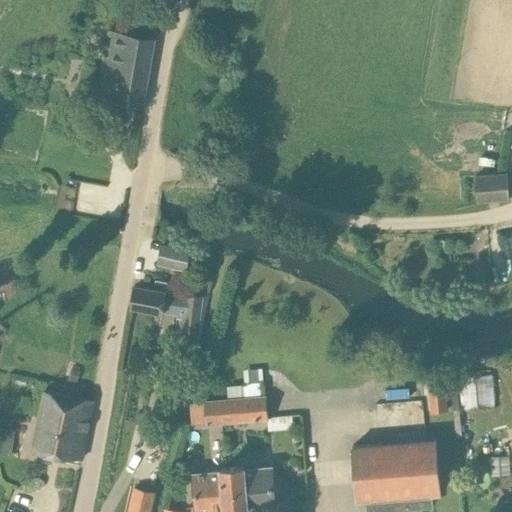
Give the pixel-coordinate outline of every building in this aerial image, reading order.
[(113,99),(143,104),(155,38),(114,31),(109,58),(105,57),(102,71),(107,72),(105,79),(117,81),(113,99)] [(88,94),(94,67),(85,65),(78,92),(88,94)] [(509,199),(508,175),(507,173),(475,175),(477,201),(509,199)] [(161,245),(158,262),(186,267),(189,250),(161,245)] [(129,309),(162,314),(163,314),(163,313),(184,316),(182,332),(197,334),(202,298),(186,296),(186,297),(166,293),(166,292),(167,284),(155,282),(154,291),(133,287),(129,309)] [(71,368),(68,382),(77,384),(80,370),(79,370),(72,369),(71,368)] [(175,377),(172,388),(182,390),(184,380),(175,377)] [(460,380),(463,410),(493,407),(490,377),(460,380)] [(429,385),(431,411),(447,410),(444,383),(429,385)] [(93,400),(45,391),(44,391),(33,449),(82,458),(93,400)] [(241,398),(243,420),(267,418),(265,396),(241,398)] [(243,420),(241,398),(216,401),(218,423),(243,420)] [(218,423),(216,401),(206,401),(208,423),(218,423)] [(0,426),(0,451),(12,453),(15,429),(0,426)] [(367,497),(368,511),(432,505),(431,492),(440,491),(436,438),(353,445),(357,498),(367,497)] [(509,454),(489,456),(491,477),(510,476),(509,454)] [(249,506),(275,504),(271,467),(259,468),(258,461),(242,462),(242,466),(229,467),(231,493),(248,492),(249,506)] [(231,493),(229,467),(221,468),(221,471),(194,473),(197,511),(225,508),(225,511),(247,510),(247,506),(249,506),(248,492),(231,493)] [(142,473),(140,479),(144,485),(150,487),(156,484),(157,477),(154,472),(148,470),(142,473)] [(133,486),(126,511),(150,511),(156,492),(155,491),(133,486)]
